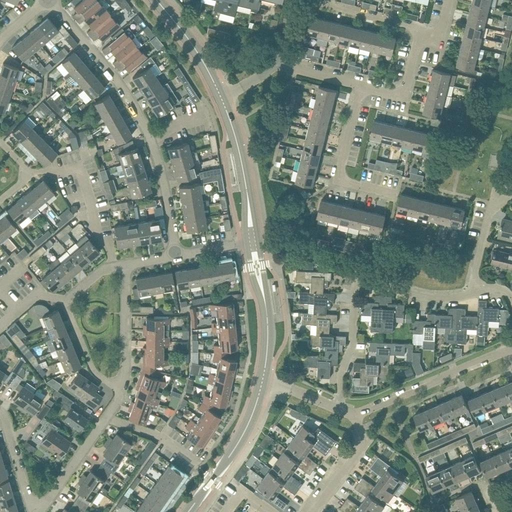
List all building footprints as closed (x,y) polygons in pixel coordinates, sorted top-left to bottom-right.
[(73,16),(76,20),(98,2),(96,0),(82,0),(75,6),(79,11),(73,16)] [(115,0),(115,1),(122,9),(128,4),(124,0),(115,0)] [(214,0),(214,5),(211,14),(219,16),(218,17),(233,21),(237,5),(237,0),(214,0)] [(237,0),(237,5),(250,8),(249,11),(256,12),(258,0),(237,0)] [(368,9),(375,11),(378,0),(376,0),(370,0),(370,4),(368,9)] [(86,18),(90,23),(105,10),(98,2),(76,20),(79,24),(86,18)] [(472,2),(469,13),(487,17),(489,7),(472,2)] [(391,9),(390,14),(396,16),(400,17),(403,6),(392,4),(391,9)] [(87,33),(91,37),(112,18),(105,10),(90,23),(93,27),(87,33)] [(469,13),(467,24),(484,28),(487,17),(469,13)] [(307,34),(317,37),(322,19),(311,17),(307,34)] [(47,18),(38,25),(49,38),(50,38),(54,43),(63,36),(65,38),(64,39),(73,49),(78,44),(69,34),(61,25),(57,29),(47,18)] [(112,18),(91,37),(93,40),(100,35),(104,40),(119,26),(112,18)] [(317,37),(328,39),(332,22),(322,19),(317,37)] [(328,39),(338,42),(343,25),(332,22),(328,39)] [(467,24),(464,34),(481,38),(484,28),(467,24)] [(38,25),(30,33),(40,46),(49,38),(38,25)] [(338,42),(349,45),(353,27),(343,25),(338,42)] [(114,40),(102,50),(105,54),(111,49),(115,54),(135,37),(136,36),(129,27),(124,31),(123,32),(114,40)] [(349,45),(360,47),(364,30),(353,27),(349,45)] [(122,29),(112,37),(114,40),(123,32),(124,31),(122,29)] [(360,47),(370,50),(375,32),(364,30),(360,47)] [(217,31),(216,37),(228,40),(229,34),(217,31)] [(370,50),(381,53),(385,35),(375,32),(370,50)] [(30,33),(21,40),(31,53),(40,46),(30,33)] [(464,34),(461,44),(479,49),(481,38),(464,34)] [(150,39),(154,44),(159,40),(155,35),(150,39)] [(385,35),(381,53),(391,55),(396,38),(385,35)] [(119,58),(113,63),(116,68),(138,49),(142,45),(135,37),(115,54),(119,58)] [(31,53),(21,40),(12,48),(18,55),(23,60),(31,53)] [(461,44),(459,55),(476,59),(479,49),(461,44)] [(306,54),(305,59),(311,61),(314,51),(314,49),(309,48),(307,54),(306,54)] [(138,49),(116,68),(119,71),(126,66),(129,70),(145,57),(138,49)] [(64,56),(60,51),(52,59),(56,63),(64,56)] [(314,51),(311,61),(318,62),(320,53),(314,51)] [(61,63),(69,72),(82,61),(74,52),(61,63)] [(326,64),(332,66),(334,61),(333,60),(335,54),(329,53),(326,64)] [(474,70),(476,59),(459,55),(456,66),(459,67),(458,71),(476,75),(477,71),(474,70)] [(143,71),(132,78),(138,88),(155,76),(161,73),(155,64),(150,57),(140,65),(144,70),(143,71),(143,70),(142,70),(143,71)] [(348,64),(347,70),(354,71),(355,66),(356,62),(349,60),(348,64)] [(69,72),(76,80),(89,70),(82,61),(69,72)] [(3,63),(0,71),(0,75),(15,80),(18,69),(3,63)] [(173,71),(177,76),(182,73),(178,67),(173,71)] [(76,80),(84,89),(96,78),(89,70),(76,80)] [(430,81),(448,85),(453,87),(456,75),(433,70),(430,81)] [(182,73),(177,76),(183,86),(188,83),(182,73)] [(0,75),(0,87),(11,91),(15,80),(0,75)] [(138,88),(145,98),(162,86),(155,76),(138,88)] [(468,77),(466,83),(469,83),(468,90),(473,91),(476,81),(476,79),(468,77)] [(96,78),(84,89),(91,98),(104,87),(96,78)] [(430,81),(428,91),(445,96),(448,85),(430,81)] [(145,98),(151,107),(173,93),(167,83),(162,86),(145,98)] [(185,89),(194,103),(199,100),(190,86),(185,89)] [(0,87),(0,99),(7,102),(11,91),(0,87)] [(319,87),(316,98),(333,102),(336,91),(319,87)] [(428,91),(425,102),(443,106),(445,96),(428,91)] [(173,93),(151,107),(157,116),(174,105),(179,102),(173,93)] [(46,100),(49,104),(55,99),(51,95),(46,100)] [(94,104),(100,114),(114,105),(109,95),(94,104)] [(316,98),(313,108),(331,112),(333,102),(316,98)] [(57,113),(60,109),(64,106),(59,101),(53,108),(57,113)] [(443,106),(425,102),(423,113),(440,117),(443,106)] [(100,114),(106,124),(120,115),(114,105),(100,114)] [(313,108),(311,119),(328,123),(331,112),(313,108)] [(106,124),(111,134),(126,125),(120,115),(106,124)] [(311,119),(308,129),(326,133),(328,123),(311,119)] [(370,138),(380,141),(385,123),(374,120),(370,138)] [(12,132),(20,141),(32,129),(24,121),(12,132)] [(64,130),(67,127),(62,123),(59,125),(62,127),(58,131),(60,133),(64,130)] [(380,141),(391,143),(395,126),(385,123),(380,141)] [(126,125),(111,134),(117,144),(132,135),(126,125)] [(391,143),(402,146),(406,128),(395,126),(391,143)] [(402,146),(412,148),(417,131),(406,128),(402,146)] [(20,141),(28,149),(40,137),(32,129),(20,141)] [(308,129),(306,140),(323,144),(326,133),(308,129)] [(78,132),(80,141),(87,140),(84,131),(78,132)] [(412,148),(423,151),(427,134),(417,131),(412,148)] [(427,134),(423,151),(434,154),(438,136),(427,134)] [(28,149),(36,157),(48,145),(40,137),(28,149)] [(76,137),(69,139),(73,150),(79,148),(77,142),(76,137)] [(306,140),(303,150),(320,155),(323,144),(306,140)] [(168,148),(170,159),(190,153),(187,143),(168,148)] [(48,145),(36,157),(45,165),(57,154),(48,145)] [(119,159),(121,165),(140,158),(137,148),(125,152),(123,145),(112,150),(115,160),(119,159)] [(303,150),(300,161),(318,165),(320,155),(303,150)] [(170,159),(174,170),(193,165),(193,164),(199,162),(196,152),(190,153),(170,159)] [(121,165),(124,176),(144,169),(140,158),(121,165)] [(300,161),(298,171),(315,176),(318,165),(300,161)] [(386,166),(384,172),(395,174),(396,169),(398,163),(391,163),(387,162),(386,166)] [(193,165),(174,170),(177,181),(197,175),(193,165)] [(271,178),(276,179),(279,167),(274,165),(271,178)] [(416,180),(418,174),(419,169),(412,167),(409,178),(416,180)] [(198,173),(200,178),(210,176),(221,174),(220,168),(209,170),(198,173)] [(124,176),(128,187),(147,181),(144,169),(124,176)] [(315,176),(298,171),(295,182),(313,186),(315,176)] [(210,176),(200,178),(201,184),(211,182),(216,181),(218,192),(224,191),(221,174),(210,176)] [(102,183),(106,194),(111,193),(116,191),(112,179),(102,183)] [(43,180),(34,188),(45,200),(53,193),(43,180)] [(147,181),(128,187),(131,197),(151,191),(147,181)] [(179,187),(181,198),(201,194),(199,183),(179,187)] [(34,188),(25,195),(36,208),(37,207),(40,211),(48,205),(44,201),(45,200),(34,188)] [(181,198),(182,209),(202,206),(202,205),(209,204),(208,200),(202,201),(201,194),(181,198)] [(396,212),(407,214),(411,197),(401,194),(396,212)] [(25,195),(16,202),(27,215),(36,208),(25,195)] [(407,214),(418,217),(422,199),(411,197),(407,214)] [(418,217),(428,219),(433,202),(422,199),(418,217)] [(115,200),(109,202),(110,205),(111,211),(122,209),(120,203),(116,204),(115,200)] [(317,218),(328,220),(332,203),(321,200),(317,218)] [(27,215),(16,202),(7,210),(18,223),(27,215)] [(428,219),(439,222),(443,205),(433,202),(428,219)] [(328,220),(338,223),(342,205),(332,203),(328,220)] [(338,223),(349,225),(353,208),(342,205),(338,223)] [(443,205),(439,222),(450,225),(454,207),(443,205)] [(182,209),(184,221),(204,218),(202,206),(182,209)] [(450,225),(448,229),(459,232),(465,233),(469,217),(463,215),(465,210),(454,207),(450,225)] [(349,225),(359,228),(363,211),(353,208),(349,225)] [(359,228),(370,230),(374,213),(363,211),(359,228)] [(71,212),(61,220),(64,224),(68,220),(74,215),(71,212)] [(370,230),(368,236),(379,239),(381,233),(385,216),(374,213),(370,230)] [(5,215),(0,219),(0,227),(7,236),(16,228),(5,215)] [(204,218),(184,221),(186,232),(206,228),(204,218)] [(508,238),(511,239),(511,221),(503,219),(502,225),(501,225),(498,236),(508,238)] [(158,220),(147,221),(151,241),(162,240),(158,220)] [(147,221),(136,223),(139,243),(151,241),(147,221)] [(136,223),(124,225),(128,245),(139,243),(136,223)] [(69,224),(59,233),(63,237),(73,229),(69,224)] [(128,245),(124,225),(113,227),(117,247),(128,245)] [(401,240),(403,234),(404,228),(392,225),(389,237),(401,240)] [(417,238),(416,243),(422,245),(423,239),(424,239),(427,227),(422,226),(419,238),(417,238)] [(85,236),(76,244),(79,247),(90,260),(99,252),(89,239),(85,236)] [(50,240),(45,244),(49,249),(54,245),(50,240)] [(357,254),(363,256),(365,251),(366,247),(359,245),(357,254)] [(79,247),(70,255),(81,268),(90,260),(79,247)] [(24,248),(20,252),(24,257),(28,253),(24,248)] [(511,248),(510,254),(495,250),(491,266),(491,267),(492,264),(511,269),(511,268),(511,248)] [(39,249),(30,257),(34,262),(43,254),(39,249)] [(6,253),(0,257),(0,263),(0,264),(9,256),(6,253)] [(70,255),(61,263),(71,276),(81,268),(70,255)] [(52,271),(51,271),(62,283),(71,276),(61,263),(57,258),(48,266),(52,271)] [(231,261),(220,264),(223,280),(234,278),(231,261)] [(220,264),(208,266),(211,282),(223,280),(220,264)] [(208,266),(197,268),(200,284),(211,282),(208,266)] [(197,268),(186,270),(189,286),(200,284),(197,268)] [(189,286),(186,270),(174,272),(177,288),(189,286)] [(62,283),(51,271),(42,279),(43,279),(39,282),(45,288),(48,286),(53,291),(62,283)] [(311,283),(310,292),(323,293),(324,287),(328,287),(328,281),(331,281),(331,272),(296,271),(296,282),(311,283)] [(171,272),(159,274),(162,291),(174,289),(171,272)] [(159,274),(147,277),(150,293),(162,291),(159,274)] [(150,293),(147,277),(135,279),(137,288),(132,289),(134,299),(139,298),(138,295),(150,293)] [(314,304),(313,313),(326,314),(327,308),(331,309),(331,302),(334,302),(334,293),(323,293),(310,292),(300,292),(299,303),(314,304)] [(371,330),(382,331),(383,296),(375,295),(375,302),(362,302),(361,315),(371,315),(371,330)] [(383,296),(382,331),(393,331),(393,317),(404,317),(404,304),(391,303),(392,296),(383,296)] [(477,329),(476,335),(488,336),(488,321),(499,321),(499,324),(507,324),(507,322),(511,322),(511,319),(508,311),(499,310),(499,308),(486,308),(487,301),(478,300),(478,301),(477,316),(477,329)] [(216,310),(216,316),(236,314),(236,309),(233,309),(232,303),(210,305),(210,310),(216,310)] [(42,316),(47,328),(62,321),(57,310),(50,313),(50,312),(49,311),(49,310),(48,310),(48,309),(47,308),(46,307),(45,306),(44,305),(42,305),(40,304),(38,304),(37,304),(35,305),(34,305),(33,306),(36,315),(42,316)] [(195,307),(189,308),(191,319),(197,318),(195,307)] [(448,315),(435,314),(435,327),(445,328),(444,343),(455,343),(456,308),(449,308),(448,315)] [(465,309),(456,308),(455,343),(466,344),(467,329),(477,329),(477,316),(465,316),(465,309)] [(317,325),(316,335),(329,335),(330,323),(337,323),(337,315),(326,314),(313,313),(302,313),(302,324),(317,325)] [(211,322),(212,328),(234,326),(234,319),(237,319),(236,314),(216,316),(217,322),(211,322)] [(435,327),(435,314),(427,314),(427,321),(414,320),(413,333),(423,333),(423,349),(434,349),(435,327)] [(197,318),(191,319),(191,327),(197,327),(197,320),(201,320),(201,317),(197,318)] [(143,325),(143,330),(163,330),(168,330),(169,318),(146,318),(146,325),(143,325)] [(51,339),(67,332),(62,321),(47,328),(49,334),(44,336),(46,341),(51,339)] [(218,332),(219,339),(238,337),(238,332),(235,332),(234,326),(212,328),(212,333),(218,332)] [(146,335),(146,341),(169,342),(169,336),(163,336),(163,330),(143,330),(143,335),(146,335)] [(51,339),(56,350),(71,344),(67,332),(51,339)] [(0,336),(0,340),(6,348),(11,344),(3,334),(0,336)] [(11,338),(19,348),(24,344),(16,334),(11,338)] [(326,347),(325,356),(338,357),(338,351),(343,351),(343,345),(346,345),(346,336),(329,335),(316,335),(311,334),(311,346),(326,347)] [(207,353),(214,354),(227,354),(226,350),(237,349),(236,342),(239,342),(238,337),(219,339),(219,345),(213,345),(214,349),(207,349),(207,353)] [(143,348),(143,353),(163,353),(163,347),(169,347),(169,342),(146,341),(146,348),(143,348)] [(182,342),(175,342),(176,352),(182,352),(188,351),(188,341),(182,341),(182,342)] [(376,351),(376,363),(389,364),(389,354),(404,355),(405,344),(380,343),(370,342),(369,351),(376,351)] [(19,348),(25,355),(30,351),(27,347),(24,344),(19,348)] [(56,350),(60,361),(76,355),(71,344),(56,350)] [(30,351),(25,355),(31,363),(36,359),(33,355),(30,351)] [(143,353),(142,369),(156,371),(156,365),(169,365),(169,359),(163,359),(163,353),(143,353)] [(213,357),(212,361),(218,362),(216,369),(236,373),(237,368),(234,368),(236,361),(226,358),(227,354),(214,354),(213,357)] [(76,355),(60,361),(65,373),(81,366),(76,355)] [(338,357),(325,356),(303,355),(302,366),(317,367),(317,377),(330,378),(331,365),(338,365),(338,357)] [(31,363),(38,371),(42,369),(38,364),(36,359),(31,363)] [(353,377),(352,389),(367,389),(368,384),(373,385),(373,375),(389,376),(389,364),(354,363),(354,371),(360,371),(360,377),(353,377)] [(419,363),(413,366),(417,375),(423,372),(419,363)] [(142,369),(137,384),(157,391),(159,385),(164,387),(166,382),(154,377),(156,371),(142,369)] [(210,373),(209,378),(230,383),(232,377),(235,378),(236,373),(216,369),(215,374),(210,373)] [(4,382),(9,385),(17,375),(12,371),(4,382)] [(80,399),(86,402),(94,408),(101,397),(93,392),(96,389),(86,382),(87,380),(78,374),(72,382),(69,387),(82,396),(80,399)] [(17,375),(9,385),(14,389),(22,378),(17,375)] [(52,378),(45,383),(51,387),(55,381),(52,378)] [(213,384),(211,390),(231,395),(232,390),(229,390),(230,383),(209,378),(207,383),(213,384)] [(17,407),(21,410),(33,393),(32,393),(35,388),(27,382),(23,387),(23,386),(13,400),(19,404),(17,407)] [(138,390),(136,396),(157,404),(162,393),(157,391),(137,384),(135,389),(138,390)] [(504,385),(492,390),(498,405),(510,400),(504,385)] [(53,393),(53,395),(54,397),(56,398),(58,399),(61,394),(56,390),(54,391),(53,393)] [(205,396),(203,403),(214,408),(215,404),(225,406),(227,399),(230,400),(231,395),(211,390),(210,397),(205,396)] [(492,390),(480,395),(487,410),(498,405),(492,390)] [(33,393),(21,410),(25,413),(27,410),(33,414),(42,400),(33,393)] [(58,399),(64,403),(61,407),(68,412),(63,419),(70,424),(78,430),(86,419),(78,413),(71,408),(69,406),(73,401),(62,393),(61,394),(58,399)] [(461,395),(450,400),(456,414),(468,409),(461,395)] [(487,410),(480,395),(468,400),(475,415),(487,410)] [(131,401),(129,406),(149,413),(151,407),(156,408),(157,404),(136,396),(134,402),(131,401)] [(169,403),(167,407),(172,409),(175,410),(176,406),(179,400),(171,396),(169,403)] [(450,400),(438,405),(444,420),(456,414),(450,400)] [(203,413),(199,418),(216,429),(219,425),(216,423),(220,417),(211,412),(214,408),(203,403),(199,410),(203,413)] [(36,416),(41,420),(50,408),(45,404),(36,416)] [(438,405),(426,410),(432,425),(444,420),(438,405)] [(149,413),(129,406),(128,411),(131,412),(128,418),(145,424),(149,413)] [(167,407),(164,413),(171,415),(175,410),(172,409),(167,407)] [(291,408),(288,414),(294,417),(297,410),(291,408)] [(432,425),(426,410),(414,415),(420,430),(432,425)] [(180,419),(175,416),(175,415),(174,417),(168,425),(173,428),(179,420),(180,419)] [(43,418),(40,422),(44,425),(40,430),(41,431),(41,430),(47,434),(41,443),(56,454),(60,457),(70,443),(56,433),(59,428),(47,421),(43,418)] [(155,428),(160,431),(166,422),(161,418),(155,428)] [(191,420),(188,424),(209,438),(216,429),(199,418),(196,423),(191,420)] [(505,419),(493,424),(495,429),(507,424),(505,419)] [(474,423),(462,429),(464,433),(476,428),(474,423)] [(209,438),(188,424),(185,428),(190,431),(186,437),(203,448),(209,438)] [(495,429),(493,424),(481,429),(483,434),(495,429)] [(303,426),(293,439),(309,450),(313,446),(326,455),(332,447),(325,442),(329,436),(318,427),(314,433),(303,426)] [(508,428),(496,432),(498,437),(510,432),(508,428)] [(462,429),(450,434),(452,439),(464,433),(462,429)] [(496,432),(485,437),(487,442),(498,437),(496,432)] [(110,438),(107,442),(124,454),(131,444),(116,434),(113,440),(110,438)] [(450,434),(438,439),(440,444),(452,439),(450,434)] [(465,437),(453,442),(455,447),(468,442),(465,437)] [(485,437),(473,442),(475,447),(487,442),(485,437)] [(293,439),(286,449),(294,455),(291,457),(295,460),(299,455),(303,458),(302,460),(314,470),(318,464),(305,455),(309,450),(293,439)] [(440,444),(438,439),(427,444),(429,449),(440,444)] [(107,442),(104,446),(107,448),(103,453),(107,456),(100,465),(111,473),(113,474),(119,466),(118,464),(117,463),(124,454),(107,442)] [(453,442),(442,448),(444,452),(455,447),(453,442)] [(442,448),(430,453),(432,458),(444,452),(442,448)] [(286,449),(278,459),(294,470),(298,466),(310,475),(314,470),(302,460),(303,458),(299,455),(295,460),(291,457),(294,455),(286,449)] [(504,451),(492,457),(499,471),(511,466),(504,451)] [(136,462),(141,466),(149,455),(144,452),(136,462)] [(149,460),(146,464),(150,466),(152,463),(158,455),(155,452),(149,460)] [(430,453),(418,458),(420,463),(432,458),(430,453)] [(252,455),(248,460),(253,463),(257,458),(252,455)] [(474,456),(461,461),(468,476),(480,471),(474,456)] [(381,477),(378,482),(394,494),(404,481),(388,469),(390,466),(378,457),(369,468),(381,477)] [(499,471),(492,457),(480,462),(487,477),(499,471)] [(278,459),(271,469),(279,475),(277,477),(281,480),(285,475),(289,478),(286,481),(299,490),(303,484),(290,475),(294,470),(278,459)] [(461,461),(450,466),(456,481),(468,476),(461,461)] [(111,473),(100,465),(97,470),(108,478),(111,473)] [(169,465),(162,475),(176,484),(182,475),(169,465)] [(450,466),(438,471),(444,486),(456,481),(450,466)] [(271,469),(263,479),(279,491),(283,486),(295,495),(299,490),(286,481),(289,478),(285,475),(281,480),(277,477),(279,475),(271,469)] [(444,486),(438,471),(426,477),(432,492),(444,486)] [(83,475),(81,479),(98,491),(104,496),(108,491),(101,487),(104,481),(90,472),(86,477),(83,475)] [(162,475),(156,484),(169,494),(176,484),(162,475)] [(133,481),(137,484),(144,489),(146,487),(139,482),(141,480),(137,477),(133,481)] [(362,478),(358,483),(370,492),(368,495),(372,498),(377,492),(380,495),(378,498),(386,504),(394,494),(378,482),(374,487),(362,478)] [(78,497),(74,502),(85,510),(98,491),(81,479),(78,483),(81,485),(77,491),(80,493),(78,497)] [(279,491),(263,479),(255,489),(256,490),(265,497),(283,510),(288,505),(275,496),(279,491)] [(0,482),(0,495),(12,492),(8,480),(0,482)] [(366,497),(363,502),(376,511),(380,511),(386,504),(378,498),(380,495),(377,492),(372,498),(368,495),(370,492),(358,483),(354,488),(366,497)] [(156,484),(149,494),(162,503),(169,494),(156,484)] [(256,490),(254,493),(263,500),(265,497),(256,490)] [(0,495),(0,507),(15,503),(12,492),(0,495)] [(457,498),(462,510),(477,504),(471,492),(457,498)] [(149,494),(142,503),(154,511),(155,511),(162,503),(149,494)] [(124,495),(119,501),(123,504),(128,498),(124,495)] [(347,498),(343,503),(355,511),(376,511),(363,502),(359,507),(347,498)] [(83,511),(85,510),(74,502),(68,511),(64,509),(61,511),(83,511)] [(17,511),(15,503),(0,507),(0,511),(17,511)] [(154,511),(142,503),(135,511),(154,511)] [(344,511),(355,511),(343,503),(339,508),(344,511)]
